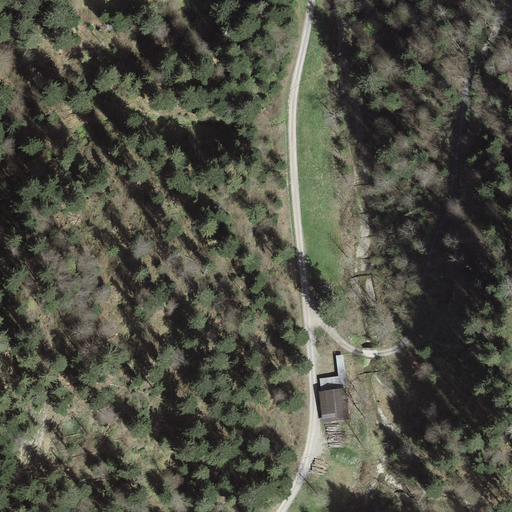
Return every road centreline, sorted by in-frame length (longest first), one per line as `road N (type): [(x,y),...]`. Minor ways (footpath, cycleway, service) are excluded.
road 1 (track): [(312,0),(291,146),(314,401),(306,465),(278,511)]
road 2 (track): [(305,297),(349,349),(382,351),(408,335),(472,76),(511,8)]
